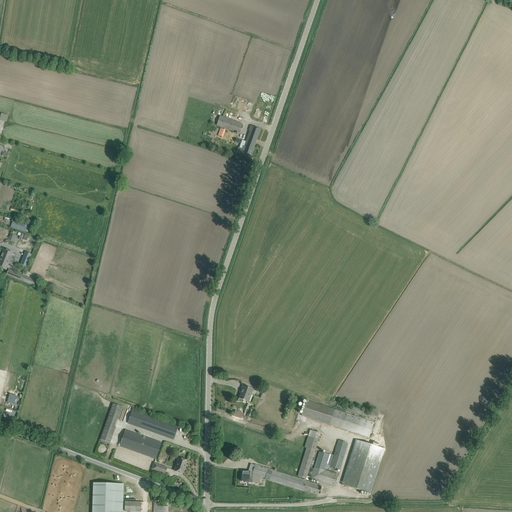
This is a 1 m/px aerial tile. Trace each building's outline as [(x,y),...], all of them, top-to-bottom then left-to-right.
[(217,126),(226,129),(239,133),(242,124),(220,116),(217,126)] [(238,148),(237,152),(250,157),(253,150),(254,150),(256,143),(255,142),(256,139),(257,139),(261,129),(250,126),(249,131),(250,131),(244,146),(243,146),(242,149),(238,148)] [(217,136),(223,138),(225,130),(220,128),(217,136)] [(13,221),(11,227),(25,232),(28,224),(25,223),(24,225),(13,221)] [(8,237),(7,240),(8,240),(13,242),(15,239),(16,239),(17,237),(10,234),(10,235),(9,237),(8,237)] [(15,258),(9,256),(11,252),(4,249),(1,257),(13,262),(15,258)] [(25,252),(20,264),(26,267),(31,254),(25,252)] [(1,257),(0,258),(0,267),(4,269),(6,269),(9,261),(1,257)] [(9,269),(7,274),(33,285),(35,281),(31,279),(30,280),(22,277),(22,276),(23,275),(22,275),(22,276),(16,273),(9,269)] [(241,394),(239,398),(247,401),(249,402),(249,401),(251,395),(253,389),(245,386),(244,390),(242,390),(241,394)] [(269,389),(268,394),(279,398),(281,392),(269,389)] [(10,395),(8,401),(14,403),(16,397),(16,396),(10,394),(10,395)] [(374,423),(326,407),(307,401),(302,416),(369,438),(374,423)] [(377,415),(339,402),(338,402),(337,407),(375,420),(377,415)] [(113,403),(100,439),(110,443),(116,426),(115,426),(117,419),(118,420),(123,407),(113,403)] [(243,413),(244,410),(238,408),(237,411),(236,411),(235,411),(235,410),(233,416),(241,419),(243,413)] [(173,439),(178,427),(133,410),(128,422),(173,439)] [(125,430),(120,446),(156,459),(161,443),(125,430)] [(242,472),(241,481),(245,482),(248,483),(253,483),(256,483),(257,475),(265,478),(265,480),(269,481),(304,492),(304,491),(318,495),(321,486),(305,481),(307,476),(311,478),(311,479),(334,486),(338,474),(324,470),(326,466),(330,467),(340,470),(348,445),(339,441),(334,456),(329,455),(319,452),(314,469),(309,468),(315,450),(319,439),(320,434),(310,431),(308,436),(305,447),(306,448),(298,476),(304,478),(304,480),(272,470),(268,469),(267,468),(255,464),(253,472),(249,472),(249,471),(242,471),(242,472)] [(355,441),(342,485),(371,494),(385,450),(355,441)] [(174,471),(183,474),(187,461),(179,458),(174,471)] [(152,469),(161,472),(165,474),(167,468),(154,463),(152,469)] [(122,511),(124,484),(93,483),(92,511),(122,511)] [(141,511),(141,502),(125,501),(124,511),(141,511)] [(167,511),(168,502),(154,502),(153,511),(167,511)]
